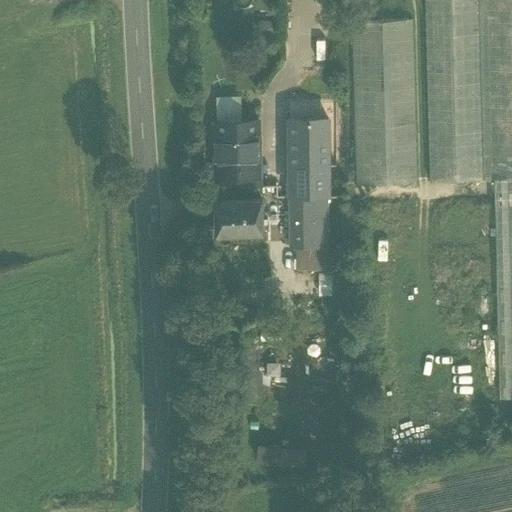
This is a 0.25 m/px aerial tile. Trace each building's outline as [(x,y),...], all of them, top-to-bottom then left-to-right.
[(486,0),(424,0),(429,178),(490,177),(486,0)] [(511,0),(486,0),(490,177),(493,177),(511,176),(511,0)] [(412,17),(352,17),(356,180),(415,179),(412,17)] [(214,99),(215,122),(239,121),(238,98),(214,99)] [(290,197),(326,197),(326,119),(293,120),(290,120),(290,197)] [(215,122),(213,122),(214,178),(257,177),(256,121),(239,121),(215,122)] [(511,176),(493,177),(499,397),(511,396),(511,176)] [(326,197),(290,197),(290,212),(290,246),(296,246),(326,246),(327,246),(326,197)] [(261,199),(213,199),(213,234),(262,234),(261,199)] [(296,246),(295,270),(326,270),(326,246),(296,246)]
